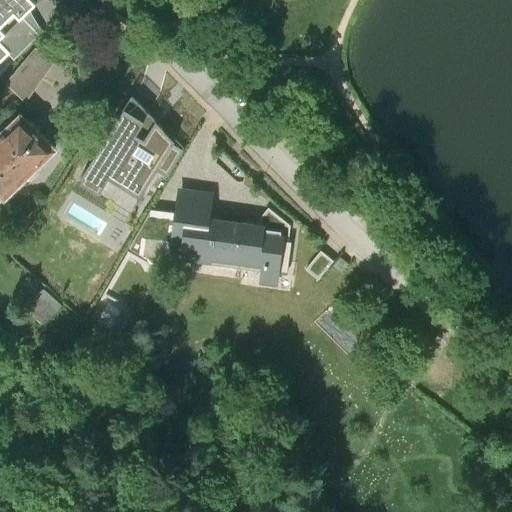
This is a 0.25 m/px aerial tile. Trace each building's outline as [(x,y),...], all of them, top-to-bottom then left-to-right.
[(35,4),(31,0),(0,0),(0,23),(7,31),(35,4)] [(8,80),(19,91),(36,74),(43,78),(54,60),(37,48),(8,80)] [(59,142),(23,107),(0,130),(0,182),(10,192),(59,142)] [(120,132),(94,159),(116,181),(134,163),(142,154),(120,132)] [(174,150),(164,140),(147,159),(164,174),(179,158),(173,152),(174,150)] [(142,170),(134,163),(116,181),(124,188),(142,170)] [(10,192),(0,182),(0,201),(1,201),(10,192)] [(218,193),(183,187),(179,212),(177,225),(175,243),(187,245),(186,257),(214,261),(215,255),(264,262),(261,284),(280,286),(288,234),(268,231),(269,224),(215,216),(218,193)] [(171,224),(177,225),(179,212),(151,207),(147,235),(169,239),(171,224)] [(334,261),(321,251),(305,271),(318,281),(334,261)]
